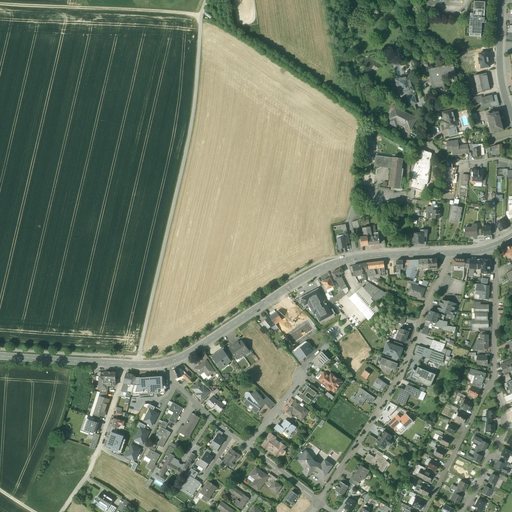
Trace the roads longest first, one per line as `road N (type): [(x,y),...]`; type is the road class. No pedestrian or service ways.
road 1 (track): [(204,6),(189,144),(138,362)]
road 2 (secondary): [(168,360),(323,267),(448,252)]
road 3 (residential): [(318,502),(404,367),(448,252)]
road 4 (track): [(0,6),(202,13)]
road 5 (residential): [(494,246),(493,378),(505,427)]
road 6 (secondary): [(0,354),(168,360)]
road 7 (residential): [(511,161),(456,162),(428,143),(411,146),(364,113)]
